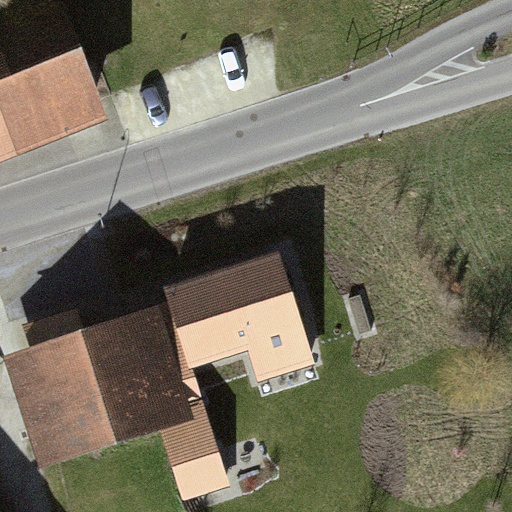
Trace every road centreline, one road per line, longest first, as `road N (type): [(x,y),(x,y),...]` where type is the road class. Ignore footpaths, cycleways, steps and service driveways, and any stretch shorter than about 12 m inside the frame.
road 1 (residential): [(0,213),(378,99)]
road 2 (residential): [(511,12),(419,54),(378,99)]
road 3 (residential): [(378,99),(511,58)]
